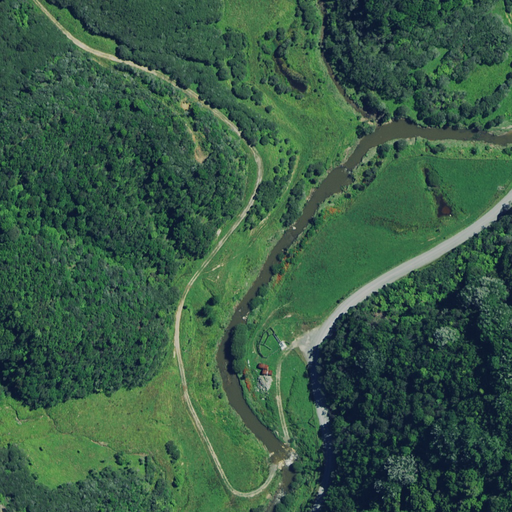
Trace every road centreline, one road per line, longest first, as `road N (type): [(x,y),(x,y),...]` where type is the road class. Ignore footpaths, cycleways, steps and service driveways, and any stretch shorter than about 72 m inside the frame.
road 1 (track): [(4,0),(58,37),(194,106),(231,151),(230,187),(199,254),(174,342),(186,397),(228,485),(256,494),(286,441),(271,375),(276,361),(292,348),(314,349)]
road 2 (tertiary): [(311,511),(329,435),(314,349),(511,200)]
